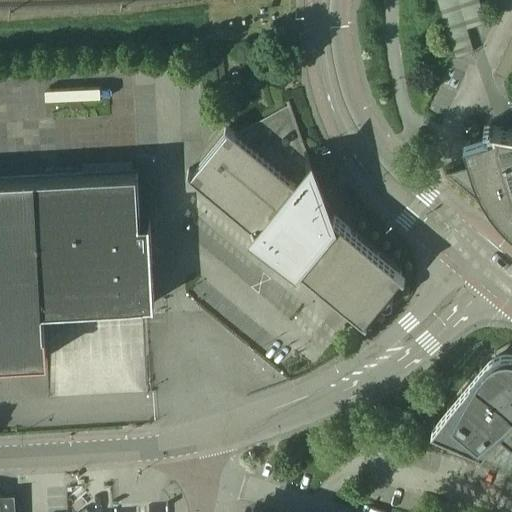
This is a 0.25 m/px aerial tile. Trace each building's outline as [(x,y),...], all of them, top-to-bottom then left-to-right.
[(479,0),(436,0),(455,59),(474,52),(467,29),(487,23),(479,0)] [(511,32),(494,73),(511,80),(511,32)] [(405,274),(379,253),(333,215),(332,217),(317,204),(322,198),(288,101),(286,102),(287,105),(234,132),(225,125),(223,126),(226,129),(190,172),(188,170),(186,171),(280,249),(281,247),(285,250),(284,251),(284,252),(284,253),(285,255),(285,256),(286,257),(287,257),(288,258),(289,258),(291,258),(292,257),(293,256),(296,259),(294,261),(366,320),(367,319),(364,316),(378,300),(400,273),(403,276),(405,274)] [(511,130),(493,127),(494,131),(471,138),(474,149),(478,162),(445,172),(511,227),(511,130)] [(139,232),(136,172),(0,179),(0,362),(45,360),(42,300),(141,294),(141,304),(154,304),(149,221),(148,221),(148,231),(139,232)] [(511,347),(509,347),(506,347),(503,347),(500,348),(497,349),(495,350),(492,351),(490,353),(488,355),(475,370),(475,371),(475,372),(432,424),(440,427),(442,427),(483,445),(500,424),(511,433),(511,347)] [(15,511),(14,494),(0,494),(0,511),(15,511)]
